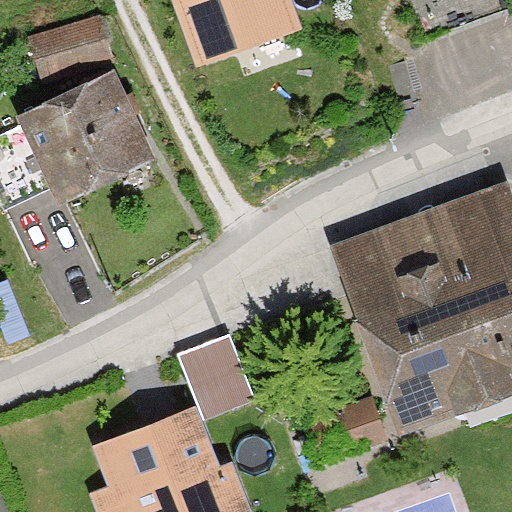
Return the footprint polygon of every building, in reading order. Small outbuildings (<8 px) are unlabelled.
[(289,0),(174,0),(199,67),(300,30),(289,0)] [(511,15),(506,0),(412,0),(429,46),(511,16),(511,15)] [(103,23),(34,42),(45,85),(115,66),(103,23)] [(155,165),(115,78),(22,120),(61,207),(155,165)] [(401,301),(350,320),(395,437),(511,392),(511,264),(441,291),(430,260),(391,275),(401,301)] [(232,325),(180,347),(207,410),(259,389),(232,325)] [(372,401),(305,428),(321,467),(388,440),(372,401)] [(193,403),(89,442),(103,482),(83,491),(91,511),(250,511),(229,460),(215,466),(193,403)]
